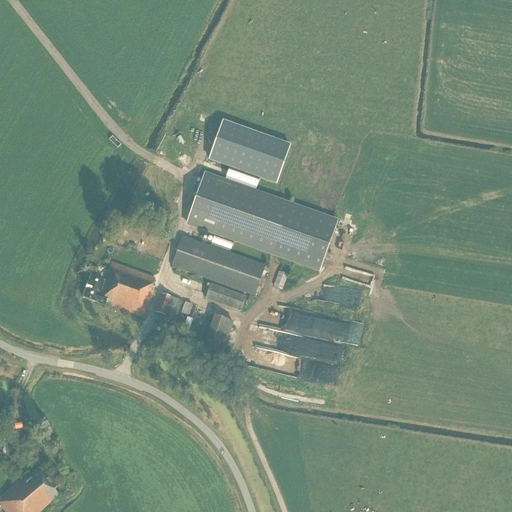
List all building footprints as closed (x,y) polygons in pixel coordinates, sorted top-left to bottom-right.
[(290,146),(223,123),(209,160),(276,184),(290,146)] [(319,271),(336,222),(204,175),(187,224),(319,271)] [(254,296),(265,266),(182,237),(171,267),(254,296)] [(150,291),(155,279),(111,263),(105,282),(90,277),(83,298),(105,306),(106,304),(144,319),(153,292),(150,291)] [(283,289),(289,274),(280,270),(273,285),(283,289)] [(240,312),(245,297),(210,285),(205,299),(240,312)] [(174,324),(181,301),(171,298),(161,294),(155,312),(165,315),(163,320),(174,324)] [(189,313),(192,305),(184,302),(181,310),(189,313)] [(221,355),(233,323),(214,315),(202,348),(221,355)] [(56,487),(39,468),(29,476),(27,474),(0,498),(0,506),(5,511),(39,511),(58,495),(53,490),(56,487)]
